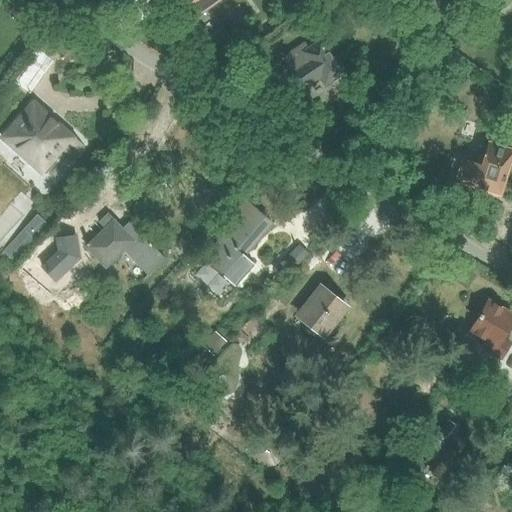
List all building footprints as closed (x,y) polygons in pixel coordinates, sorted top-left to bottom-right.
[(180,0),(193,18),(219,0),(180,0)] [(420,0),(433,21),(466,0),(420,0)] [(435,30),(443,43),(462,31),(454,18),(435,30)] [(401,39),(411,48),(429,30),(419,20),(401,39)] [(303,44),(282,58),(290,70),(286,72),(300,92),(319,80),(324,86),(342,73),(320,40),(307,49),(303,44)] [(33,95),(56,68),(34,50),(11,77),(33,95)] [(84,147),(74,138),(75,137),(33,99),(0,135),(0,138),(35,170),(40,175),(56,158),(66,167),(84,147)] [(462,158),(455,181),(500,196),(511,159),(511,149),(488,141),(480,164),(462,158)] [(99,194),(100,209),(110,209),(109,194),(99,194)] [(234,211),(240,217),(204,259),(234,285),(254,262),(245,253),(272,222),(251,205),(245,199),(234,211)] [(125,247),(150,273),(165,259),(129,221),(122,228),(115,221),(116,220),(109,212),(99,222),(105,228),(87,246),(105,266),(125,247)] [(35,215),(24,227),(37,238),(47,226),(35,215)] [(43,265),(55,279),(79,257),(75,234),(57,237),(59,250),(43,265)] [(308,254),(299,246),(274,271),(283,280),(308,254)] [(290,277),(297,284),(308,270),(301,264),(290,277)] [(318,286),(293,318),(320,339),(345,307),(318,286)] [(501,337),(511,318),(511,316),(488,302),(481,314),(479,313),(477,317),(479,318),(471,330),(486,339),(482,346),(501,358),(510,343),(501,337)] [(215,333),(203,348),(213,357),(226,342),(215,333)] [(477,397),(492,407),(507,385),(492,374),(477,397)] [(438,434),(445,439),(455,426),(448,420),(438,434)] [(423,466),(441,477),(456,453),(438,441),(423,466)]
